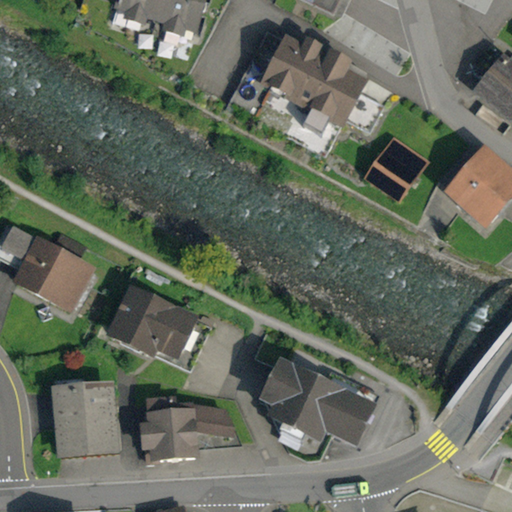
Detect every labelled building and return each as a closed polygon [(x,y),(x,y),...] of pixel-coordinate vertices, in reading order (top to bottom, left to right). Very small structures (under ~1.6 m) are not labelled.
[(157,27),(165,0),(125,0),(120,16),(157,27)] [(193,38),(204,0),(165,0),(157,27),(193,38)] [(341,0),(311,0),(335,12),(341,0)] [(366,89),(287,48),(265,90),(344,132),(366,89)] [(511,71),(505,67),(483,96),(511,118),(511,71)] [(423,168),(395,148),(371,181),(399,201),(423,168)] [(511,199),(511,184),(488,162),(454,200),(486,229),(511,199)] [(87,280),(32,252),(12,293),(66,321),(87,280)] [(189,327),(126,302),(106,353),(147,370),(151,360),(173,368),(189,327)] [(365,417),(283,377),(265,412),(286,422),(279,437),(310,452),(318,437),(348,451),(365,417)] [(110,397),(61,401),(65,458),(114,455),(110,397)] [(185,422),(143,427),(148,471),(191,466),(185,422)]
